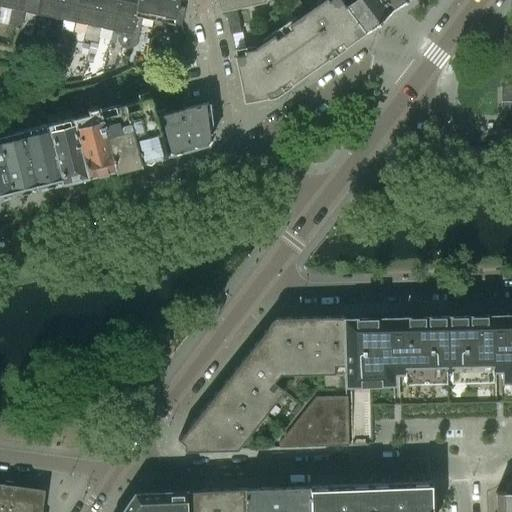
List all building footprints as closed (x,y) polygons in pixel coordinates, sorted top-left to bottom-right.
[(19,0),(0,0),(0,6),(10,9),(7,23),(14,25),(19,0)] [(39,0),(19,0),(14,25),(21,26),(24,12),(36,15),(39,0)] [(59,0),(39,0),(36,15),(48,17),(45,32),(52,33),(59,0)] [(78,0),(59,0),(52,33),(59,35),(62,20),(73,23),(78,0)] [(98,0),(78,0),(73,23),(86,25),(83,40),(90,41),(98,0)] [(117,0),(98,0),(90,41),(96,43),(99,28),(111,31),(117,0)] [(136,0),(117,0),(111,31),(124,33),(120,48),(128,50),(131,34),(129,34),(136,0)] [(136,0),(129,34),(131,34),(137,36),(141,17),(181,25),(185,7),(177,5),(177,0),(136,0)] [(217,0),(219,10),(224,9),(235,7),(267,0),(217,0)] [(344,7),(338,0),(324,0),(288,26),(290,29),(283,33),(309,71),(326,59),(324,55),(331,50),(334,53),(336,52),(333,48),(341,43),(344,47),(363,33),(362,33),(344,7)] [(390,11),(381,0),(338,0),(344,7),(362,33),(363,33),(390,11)] [(403,0),(381,0),(390,11),(403,0)] [(235,7),(224,9),(229,34),(240,32),(235,7)] [(244,55),(235,57),(234,57),(244,102),(266,97),(265,93),(272,91),(278,87),(281,91),(283,89),(280,85),(288,80),(291,84),(309,71),(283,33),(281,30),(254,49),(244,52),(244,55)] [(131,34),(128,50),(135,46),(137,36),(131,34)] [(90,42),(88,51),(95,53),(97,43),(90,42)] [(83,43),(80,53),(86,55),(88,44),(83,43)] [(511,115),(511,79),(506,79),(506,78),(500,77),(500,116),(511,115)] [(152,112),(146,91),(135,94),(137,100),(122,104),(138,162),(164,155),(152,112)] [(207,102),(185,108),(176,110),(187,149),(207,144),(212,137),(207,102)] [(138,162),(122,104),(98,110),(113,168),(138,162)] [(113,168),(98,110),(96,106),(85,109),(84,105),(71,108),(73,117),(71,117),(86,175),(113,168)] [(162,109),(152,112),(164,155),(187,149),(176,110),(176,109),(164,112),(162,109)] [(86,175),(71,117),(46,124),(61,182),(86,175)] [(61,182),(46,124),(21,131),(36,188),(61,182)] [(36,188),(21,131),(0,135),(0,154),(11,195),(36,188)] [(0,197),(11,195),(0,154),(0,197)] [(511,314),(502,315),(502,310),(490,311),(490,315),(445,316),(446,370),(511,368),(511,314)] [(446,370),(445,316),(400,317),(400,313),(388,313),(388,318),(342,319),(344,360),(344,365),(344,372),(446,370)] [(342,316),(274,317),(249,349),(279,374),(333,373),(333,365),(344,365),(344,360),(342,319),(342,316)] [(249,349),(221,384),(261,417),(283,390),(272,381),(279,374),(249,349)] [(221,384),(177,439),(183,444),(183,451),(236,449),(261,417),(221,384)] [(278,442),(278,448),(348,445),(346,396),(314,397),(278,442)] [(430,511),(429,482),(429,480),(369,483),(369,511),(430,511)] [(0,511),(40,511),(44,489),(12,485),(0,483),(0,511)] [(369,511),(369,483),(328,485),(308,486),(308,511),(369,511)] [(308,511),(308,486),(308,485),(275,486),(275,511),(308,511)] [(275,511),(275,486),(243,487),(243,511),(275,511)] [(243,511),(243,487),(185,490),(185,511),(243,511)] [(133,492),(131,496),(120,511),(185,511),(185,490),(138,493),(133,492)] [(511,511),(511,491),(495,492),(495,511),(511,511)]
